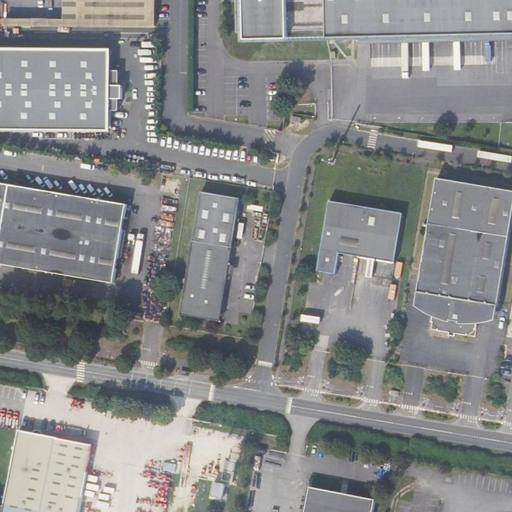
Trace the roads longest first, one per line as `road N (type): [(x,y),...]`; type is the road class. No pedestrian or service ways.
road 1 (unclassified): [(258,400),(299,151),(336,135),(511,165)]
road 2 (unclassified): [(258,400),(0,352)]
road 3 (unclassified): [(511,443),(258,400)]
